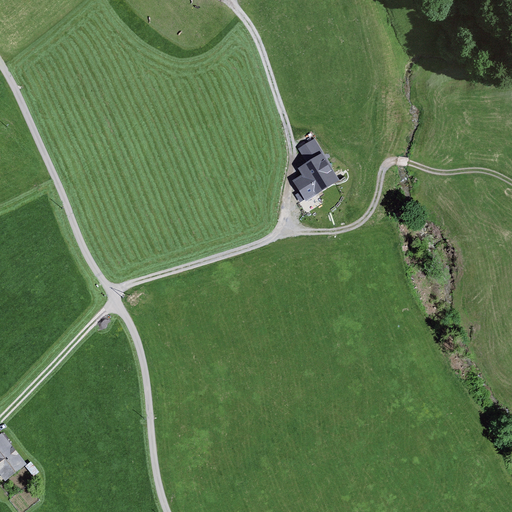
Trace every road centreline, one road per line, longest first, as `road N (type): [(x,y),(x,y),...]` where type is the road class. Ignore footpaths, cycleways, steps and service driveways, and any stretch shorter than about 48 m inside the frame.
road 1 (unclassified): [(167,511),(142,352),(0,64)]
road 2 (track): [(271,236),(345,228),(365,217),(393,160),(441,172),(486,170),(511,183)]
road 3 (track): [(114,300),(0,419)]
